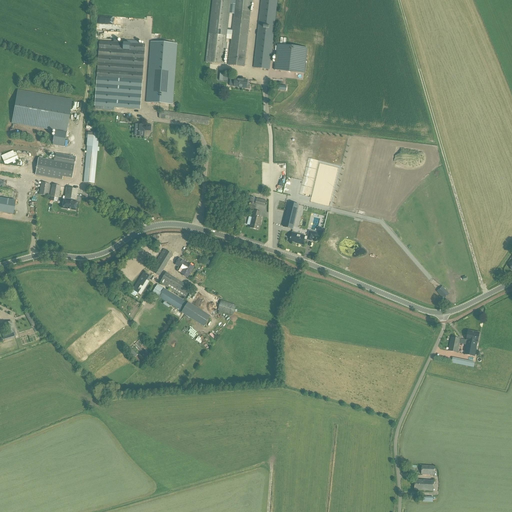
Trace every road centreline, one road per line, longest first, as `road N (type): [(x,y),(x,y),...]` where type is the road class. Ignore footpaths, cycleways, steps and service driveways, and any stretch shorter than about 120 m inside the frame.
road 1 (track): [(399,0),(484,288)]
road 2 (tertiary): [(0,266),(48,254),(92,257),(172,224),(268,250)]
road 3 (tertiary): [(442,313),(268,250)]
